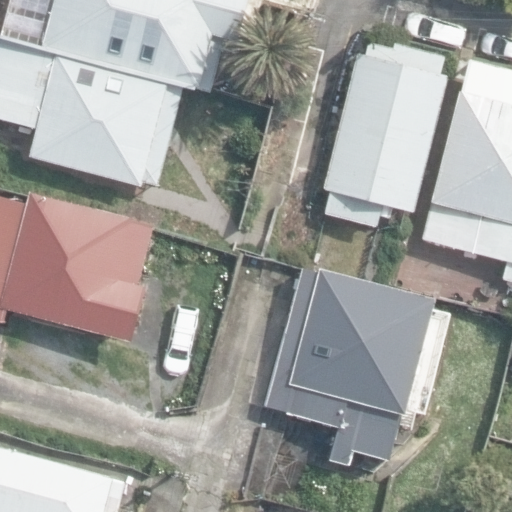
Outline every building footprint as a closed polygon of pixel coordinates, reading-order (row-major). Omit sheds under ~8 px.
[(55,0),(43,46),(212,91),(227,37),(239,40),(249,0),(55,0)] [(28,151),(141,181),(142,176),(158,180),(183,86),(0,38),(0,114),(35,123),(28,151)] [(325,212),(377,226),(381,212),(391,215),(394,205),(414,211),(451,74),(441,72),(446,55),(396,42),(395,47),(369,40),(365,53),(360,52),(323,187),(331,189),(325,212)] [(421,237),(511,261),(511,68),(470,57),(421,237)] [(10,308),(132,339),(146,284),(140,282),(154,224),(31,192),(28,202),(2,195),(0,201),(0,320),(6,322),(10,308)] [(330,457),(348,462),(352,447),(389,457),(402,410),(405,411),(437,297),(322,266),(320,273),(304,268),(267,403),(339,423),(330,457)] [(111,477),(0,447),(0,511),(116,511),(124,483),(110,480),(111,477)]
